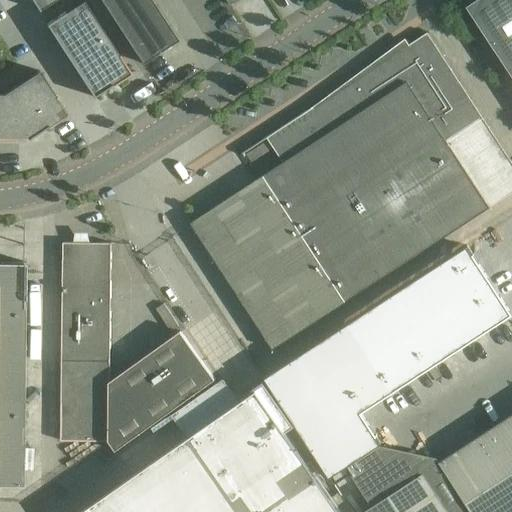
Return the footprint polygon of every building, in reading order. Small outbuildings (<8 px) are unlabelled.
[(30,0),(38,11),(54,0),(30,0)] [(99,0),(141,63),(176,40),(150,0),(99,0)] [(511,0),(479,0),(467,8),(511,75),(511,0)] [(45,25),(93,97),(111,85),(112,87),(131,74),(82,1),(45,25)] [(267,138),(283,162),(191,222),(273,349),(511,193),(511,162),(428,33),(267,138)] [(2,94),(30,138),(48,126),(49,127),(68,115),(55,96),(38,71),(2,94)] [(0,94),(0,138),(28,139),(30,138),(2,94),(0,94)] [(64,243),(62,360),(61,440),(109,441),(116,450),(215,379),(181,331),(110,382),(112,243),(64,243)] [(346,468),(348,470),(382,448),(380,446),(359,414),(511,314),(511,310),(480,262),(312,372),(293,385),(346,468)] [(0,485),(22,485),(24,263),(0,263),(0,485)] [(340,511),(285,432),(292,427),(262,384),(239,400),(187,437),(79,511),(340,511)] [(511,511),(511,415),(361,511),(511,511)]
